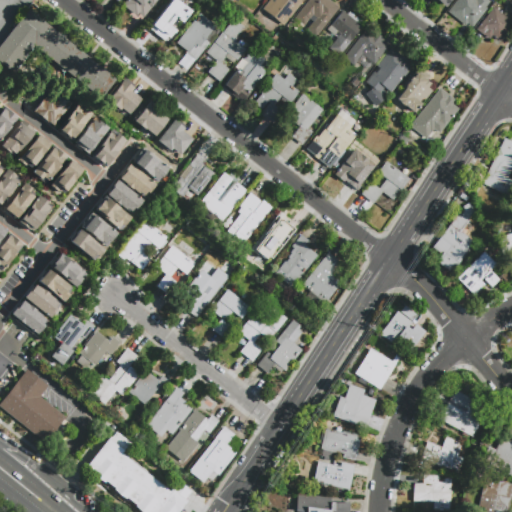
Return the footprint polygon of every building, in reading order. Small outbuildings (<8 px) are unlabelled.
[(0,0),(6,0),(8,1),(0,11),(0,0)] [(126,0),(156,0),(149,10),(152,13),(147,20),(137,13),(135,16),(122,6),(126,0)] [(179,14),(171,24),(179,30),(169,42),(157,32),(167,19),(156,11),(164,0),(182,0),(195,10),(186,20),(179,14)] [(302,0),(283,25),(263,9),(269,0),(302,0)] [(329,0),(339,7),(316,37),(307,29),(313,21),(309,18),(304,25),(295,18),(308,0),(329,0)] [(465,25),(447,11),(455,0),(488,0),(490,1),(486,7),(471,26),(467,22),(465,25)] [(488,38),(476,28),(492,6),(511,21),(498,39),(491,34),(488,38)] [(13,75),(0,64),(0,44),(28,9),(118,80),(102,100),(34,47),(13,75)] [(342,11),(362,27),(339,56),(329,48),(340,34),(330,27),(342,11)] [(155,32),(146,24),(155,13),(164,20),(155,32)] [(195,61),(184,53),(186,51),(175,43),(199,13),(216,26),(204,40),(209,43),(195,61)] [(228,69),(219,81),(206,71),(216,60),(205,52),(232,18),(243,27),(233,39),(246,49),(237,61),(227,53),(220,63),(228,69)] [(366,29),(373,34),(374,32),(384,40),(383,42),(388,46),(374,64),(362,55),(354,66),(343,58),(366,29)] [(242,102),(221,86),(236,67),(240,71),(247,62),(243,59),(251,49),(264,59),(258,67),(265,72),(242,102)] [(380,92),(385,98),(374,106),(359,88),(390,49),(412,66),(390,94),(383,88),(380,92)] [(393,101),(416,72),(431,83),(428,88),(432,91),(414,113),(409,110),(407,113),(393,101)] [(288,74),(297,80),(292,86),(299,92),(289,104),(281,97),(273,107),(282,113),(273,124),(261,115),(270,103),(267,101),(261,109),(254,104),(262,94),(260,93),(276,73),(284,80),(288,74)] [(122,80),(134,89),(131,92),(140,98),(128,115),(119,109),(118,111),(106,102),(122,80)] [(433,129),(426,138),(410,126),(439,88),(455,100),(452,104),(458,109),(439,134),(433,129)] [(33,111),(52,125),(69,103),(49,89),(33,111)] [(303,94),(323,110),(308,129),(312,132),(301,145),(291,137),(299,128),(290,120),(296,112),(291,108),(303,94)] [(133,121),(148,102),(158,109),(157,111),(167,119),(154,136),(133,121)] [(57,129),(70,140),(91,113),(78,103),(57,129)] [(0,111),(0,139),(17,118),(6,109),(5,111),(2,109),(0,111)] [(326,148),(316,140),(337,114),(352,126),(350,129),(354,132),(352,133),(356,136),(346,148),(345,147),(328,168),(317,159),(326,148)] [(73,143),(87,154),(108,127),(95,116),(73,143)] [(173,119),(185,128),(182,132),(191,139),(180,154),(171,148),(170,150),(157,141),(173,119)] [(0,146),(13,157),(32,133),(19,123),(0,146)] [(90,156),(104,167),(126,140),(112,129),(90,156)] [(16,160),(24,166),(26,164),(30,168),(49,144),(37,134),(16,160)] [(504,139),(511,142),(511,170),(508,178),(511,180),(511,185),(507,197),(481,184),(504,139)] [(31,171),(45,182),(66,156),(56,148),(54,150),(51,147),(31,171)] [(158,183),(168,169),(142,149),(131,162),(158,183)] [(355,190),(334,173),(353,149),(374,166),(355,190)] [(198,153),(205,158),(201,163),(214,173),(197,195),(189,188),(182,197),(171,188),(180,177),(183,180),(192,168),(188,165),(198,153)] [(48,186),(55,192),(58,189),(64,194),(83,171),(69,160),(48,186)] [(372,204),(360,195),(370,183),(378,189),(385,179),(377,173),(386,161),(403,175),(408,170),(413,174),(392,201),(381,192),(372,204)] [(145,198),(155,185),(129,164),(118,178),(145,198)] [(0,176),(0,204),(20,180),(6,169),(0,176)] [(223,172),(245,188),(220,221),(198,204),(223,172)] [(131,214),(142,201),(115,180),(105,194),(131,214)] [(3,209),(16,220),(37,194),(23,183),(3,209)] [(249,192),(261,202),(263,200),(271,206),(244,240),(228,227),(240,213),(237,211),(240,207),(238,205),(249,192)] [(17,221),(31,231),(50,208),(45,204),(47,202),(38,195),(17,221)] [(119,231),(129,217),(103,197),(92,210),(119,231)] [(463,208),(462,206),(469,202),(474,212),(467,220),(468,221),(460,231),(473,242),(460,257),(453,265),(444,257),(431,247),(458,213),(459,213),(463,208)] [(106,247),(116,234),(90,213),(79,227),(106,247)] [(250,249),(267,227),(270,229),(278,219),(294,231),(264,268),(254,260),(257,255),(250,249)] [(141,252),(151,259),(142,271),(132,263),(130,266),(117,256),(143,221),(151,227),(151,226),(167,238),(158,249),(148,242),(141,252)] [(93,263),(104,250),(77,229),(67,243),(93,263)] [(511,264),(510,257),(510,256),(506,257),(502,258),(502,257),(497,237),(511,233),(511,264)] [(0,243),(0,271),(22,244),(11,236),(10,238),(7,235),(0,243)] [(274,274),(294,249),(291,247),(300,235),(307,240),(304,245),(317,255),(291,287),(274,274)] [(192,261),(183,272),(177,268),(169,278),(173,281),(165,290),(157,284),(164,275),(155,267),(159,263),(172,246),(192,261)] [(301,286),(327,252),(339,262),(329,274),(340,283),(324,304),(301,286)] [(488,257),(496,264),(490,271),(499,280),(491,287),(483,279),(485,277),(484,277),(480,281),(484,285),(473,295),(456,278),(477,257),(483,252),(488,257)] [(74,288),(85,274),(58,254),(48,267),(74,288)] [(110,270),(106,267),(114,256),(118,260),(110,270)] [(199,269),(210,277),(212,274),(217,268),(228,277),(213,296),(196,318),(186,310),(194,299),(182,290),(199,269)] [(62,303),(73,290),(46,269),(36,283),(62,303)] [(50,318),(61,305),(34,284),(24,298),(50,318)] [(212,327),(218,320),(208,312),(212,307),(227,289),(249,308),(240,319),(232,312),(224,322),(229,326),(219,338),(210,330),(212,327)] [(37,335),(48,322),(21,301),(11,315),(37,335)] [(396,310),(399,313),(405,305),(417,313),(407,327),(413,330),(405,342),(399,338),(394,345),(379,334),(396,310)] [(252,362),(239,352),(247,343),(236,334),(253,313),(276,331),(267,343),(258,336),(252,343),(261,350),(252,362)] [(87,321),(93,326),(84,339),(80,336),(69,349),(72,352),(62,365),(50,357),(61,343),(53,337),(70,315),(83,325),(87,321)] [(256,365),(267,352),(271,355),(279,345),(274,341),(292,319),(300,326),(298,328),(302,332),(293,343),(301,350),(285,371),(274,363),(266,373),(256,365)] [(112,337),(119,342),(110,354),(106,351),(95,365),(79,353),(96,331),(109,341),(112,337)] [(417,342),(409,353),(403,348),(411,338),(417,342)] [(126,348),(136,356),(128,366),(138,374),(121,396),(115,391),(104,404),(89,392),(102,376),(108,380),(119,366),(115,362),(126,348)] [(398,358),(379,389),(354,374),(370,349),(391,362),(395,355),(398,358)] [(0,401),(26,369),(47,386),(39,396),(65,417),(44,442),(0,407),(0,401)] [(162,376),(169,381),(159,394),(155,391),(142,407),(127,395),(146,371),(158,381),(162,376)] [(375,400),(365,428),(331,416),(338,397),(343,398),(348,384),(363,389),(361,395),(375,400)] [(176,387),(183,392),(179,397),(192,407),(171,434),(166,429),(160,436),(146,425),(176,387)] [(471,400),(466,409),(448,400),(453,390),(471,400)] [(438,420),(447,403),(465,413),(472,401),(488,409),(473,438),(438,420)] [(207,420),(211,415),(218,420),(208,433),(204,430),(195,441),(197,443),(182,463),(164,449),(194,409),(207,420)] [(224,427),(232,434),(224,444),(236,453),(218,476),(216,474),(202,463),(217,444),(213,441),(224,427)] [(318,448),(323,429),(358,436),(354,457),(334,452),(333,459),(319,456),(321,449),(318,448)] [(178,481),(191,491),(187,497),(188,498),(176,511),(142,511),(135,506),(136,504),(127,496),(125,498),(111,487),(109,489),(84,469),(110,436),(112,437),(116,432),(135,446),(130,452),(125,448),(121,453),(169,491),(178,481)] [(420,458),(427,441),(441,447),(446,436),(461,442),(456,456),(462,458),(457,473),(420,458)] [(511,455),(511,476),(481,462),(488,447),(495,450),(501,437),(511,441),(511,453),(511,455)] [(313,481),(317,462),(340,467),(341,463),(353,465),(348,488),(313,481)] [(413,502),(414,484),(422,484),(423,474),(439,475),(439,482),(444,482),(444,478),(451,478),(450,510),(433,509),(433,502),(413,502)] [(492,511),(487,511),(477,510),(484,478),(511,484),(511,489),(506,511),(501,511),(493,510),(492,511)] [(296,495),(330,497),(330,499),(346,500),(346,502),(349,502),(349,511),(306,511),(295,511),(296,495)]
